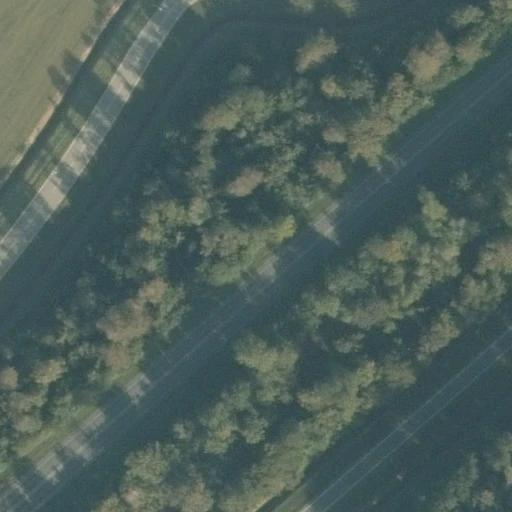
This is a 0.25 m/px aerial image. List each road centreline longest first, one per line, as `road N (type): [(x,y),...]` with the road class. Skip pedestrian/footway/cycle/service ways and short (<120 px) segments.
road 1 (trunk): [(8,511),(511,71)]
road 2 (secondary): [(0,258),(178,0)]
road 3 (trunk): [(310,511),(511,333)]
